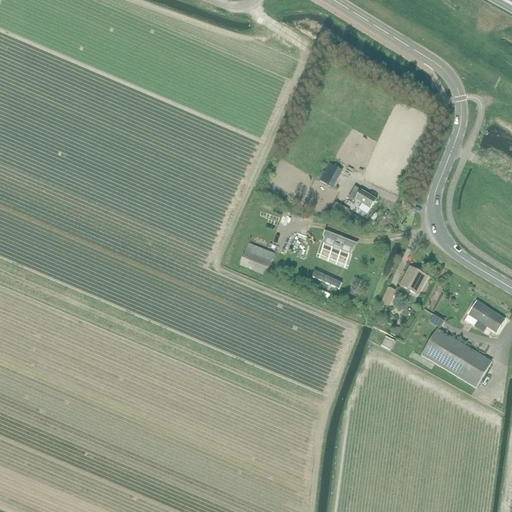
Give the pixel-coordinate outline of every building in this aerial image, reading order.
[(331,188),(341,171),(330,164),(320,181),(331,188)] [(362,191),(361,191),(355,187),(348,199),(355,203),(356,201),(371,211),(377,201),(362,191)] [(349,212),(350,211),(336,203),(329,215),(343,223),(344,221),(363,233),(369,223),(349,212)] [(353,244),(319,231),(309,257),(342,271),(353,244)] [(275,255),(248,244),(240,267),(266,277),(275,255)] [(400,287),(417,297),(428,278),(410,268),(400,287)] [(389,307),(396,292),(388,288),(381,303),(389,307)] [(468,317),(465,321),(474,328),(477,330),(486,316),(491,319),(494,314),(491,312),(477,304),(468,317)] [(487,329),(496,335),(505,321),(494,314),(491,319),(486,316),(477,330),(484,334),(487,329)] [(440,330),(445,322),(434,316),(430,323),(440,330)] [(476,389),(492,363),(438,329),(421,356),(476,389)] [(390,351),(395,342),(386,337),(381,346),(390,351)]
